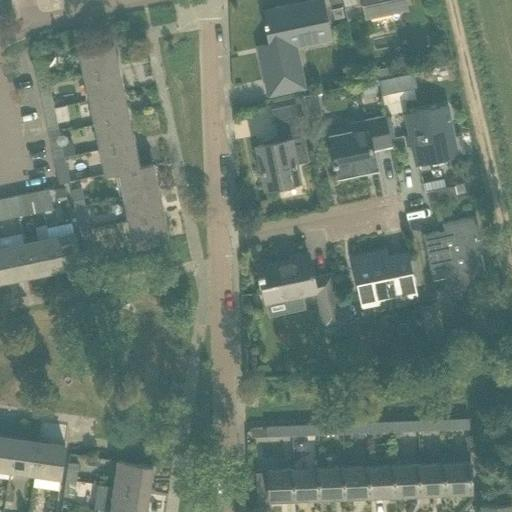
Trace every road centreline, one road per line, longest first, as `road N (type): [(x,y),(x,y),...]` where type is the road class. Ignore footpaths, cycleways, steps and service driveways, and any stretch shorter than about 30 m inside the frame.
road 1 (residential): [(231,511),(222,240)]
road 2 (track): [(511,256),(451,0)]
road 3 (residential): [(222,240),(209,0)]
road 4 (residential): [(222,240),(392,214)]
road 5 (residential): [(0,37),(29,21),(137,0)]
